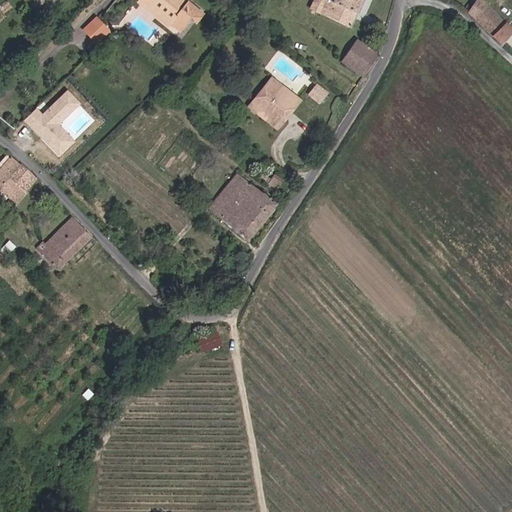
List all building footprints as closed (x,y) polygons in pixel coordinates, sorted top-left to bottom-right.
[(183,33),(198,15),(178,0),(139,0),(142,1),(138,7),(170,32),(174,27),(183,33)] [(356,17),(363,0),(334,0),(332,4),(325,0),(315,0),(311,10),(350,29),(356,17)] [(477,22),(501,46),(511,35),(486,8),(478,0),(477,0),(468,13),(477,22)] [(85,30),(95,41),(106,31),(96,20),(85,30)] [(356,41),(341,63),(363,78),(378,56),(356,41)] [(274,94),(278,89),(268,83),(265,88),(274,94)] [(314,83),(307,95),(320,103),(327,91),(314,83)] [(292,111),(297,103),(278,89),(274,94),(265,88),(254,103),(261,109),(257,116),(277,130),(285,120),(271,110),(278,101),(291,110),(292,111)] [(37,108),(23,122),(59,157),(73,143),(57,128),(80,105),(66,92),(44,114),(37,108)] [(271,110),(285,120),(291,110),(278,101),(271,110)] [(261,109),(254,103),(249,110),(257,116),(261,109)] [(10,177),(22,165),(12,157),(0,168),(0,187),(18,203),(26,193),(24,191),(10,177)] [(10,177),(24,191),(36,179),(32,174),(22,165),(10,177)] [(248,242),(276,206),(264,197),(267,194),(263,192),(261,195),(237,176),(209,212),(248,242)] [(279,188),(283,183),(275,176),(271,181),(279,188)] [(92,236),(73,218),(45,245),(42,243),(36,249),(56,270),(92,236)] [(201,351),(222,343),(217,330),(196,339),(201,351)]
